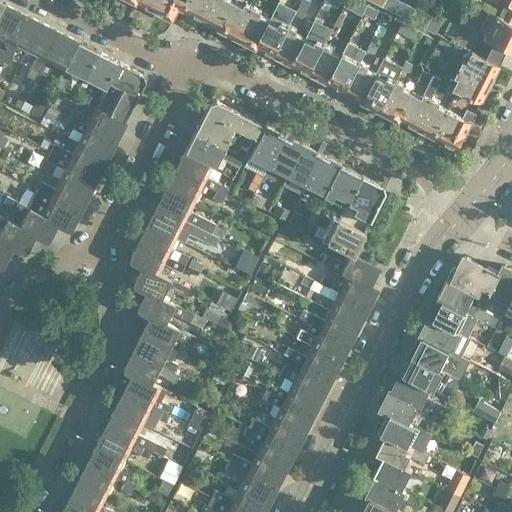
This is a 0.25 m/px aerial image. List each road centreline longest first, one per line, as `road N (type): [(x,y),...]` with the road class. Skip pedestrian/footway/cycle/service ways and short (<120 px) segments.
road 1 (tertiary): [(298,511),(430,255),(466,219)]
road 2 (residential): [(466,219),(401,164),(195,59)]
road 3 (residential): [(32,511),(111,339),(101,239)]
road 4 (residential): [(101,239),(195,59)]
road 5 (residential): [(195,59),(155,57),(37,0)]
road 6 (residential): [(101,239),(44,265),(0,322)]
